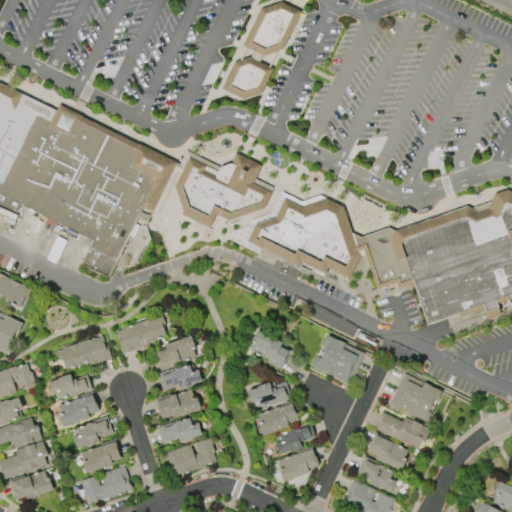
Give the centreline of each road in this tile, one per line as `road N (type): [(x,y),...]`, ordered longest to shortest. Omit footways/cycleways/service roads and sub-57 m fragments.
road 1 (residential): [(309,511),(381,364)]
road 2 (residential): [(283,511),(229,487),(133,511)]
